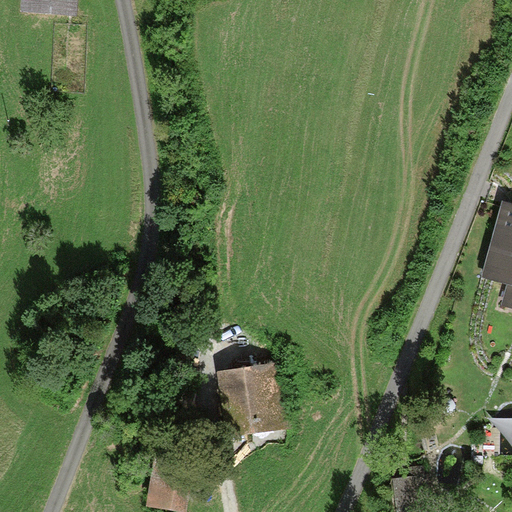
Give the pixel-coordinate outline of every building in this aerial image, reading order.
[(24,0),(24,12),(72,15),(72,0),(24,0)] [(511,304),(511,210),(504,208),(486,280),(510,285),(506,303),(511,304)] [(285,372),(221,377),(226,433),(289,428),(285,372)] [(477,429),(477,456),(503,457),(504,430),(477,429)] [(153,459),(153,509),(184,509),(184,459),(153,459)] [(394,484),(396,511),(430,511),(427,474),(413,476),(414,482),(394,484)]
